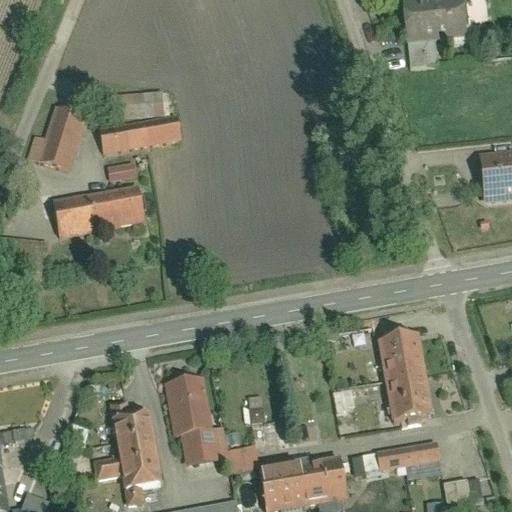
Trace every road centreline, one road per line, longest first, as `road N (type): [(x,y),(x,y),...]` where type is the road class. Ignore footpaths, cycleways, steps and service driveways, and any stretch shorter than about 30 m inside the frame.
road 1 (tertiary): [(0,368),(442,284)]
road 2 (residential): [(433,255),(339,0)]
road 3 (residential): [(73,0),(0,195)]
road 4 (residential): [(442,284),(511,480)]
road 5 (unknown): [(487,411),(289,457)]
